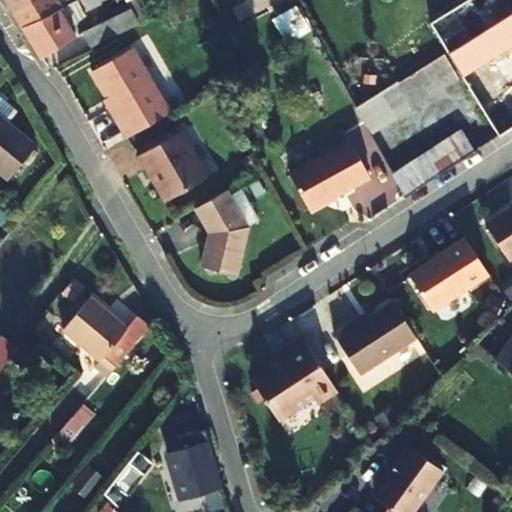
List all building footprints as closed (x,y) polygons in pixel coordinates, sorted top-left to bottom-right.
[(4,0),(10,9),(28,0),(4,0)] [(28,0),(10,9),(13,13),(15,12),(40,0),(28,0)] [(40,0),(15,12),(13,13),(20,26),(23,25),(73,0),(40,0)] [(20,26),(40,57),(72,36),(65,23),(83,13),(82,11),(98,3),(98,1),(99,0),(73,0),(23,25),(20,26)] [(511,0),(490,0),(487,2),(497,20),(511,11),(511,10),(511,0)] [(285,41),(306,30),(293,5),(272,16),(285,41)] [(89,45),(138,21),(131,8),(83,31),(89,45)] [(511,11),(497,20),(444,53),(453,68),(460,78),(496,138),(511,126),(511,11)] [(130,48),(89,72),(110,108),(108,109),(125,138),(168,113),(130,48)] [(363,125),(404,99),(453,68),(444,53),(396,84),(354,110),(363,125)] [(453,68),(404,99),(410,110),(460,78),(453,68)] [(35,141),(0,113),(0,170),(6,176),(35,141)] [(470,124),(459,131),(460,134),(469,150),(471,153),(483,146),(481,143),(470,124)] [(180,130),(137,155),(148,174),(150,172),(167,200),(207,175),(180,130)] [(459,131),(445,140),(446,143),(455,160),(457,163),(471,153),(469,150),(460,134),(459,131)] [(348,137),(288,171),(308,208),(368,174),(348,137)] [(445,140),(431,149),(432,151),(442,168),(443,171),(457,163),(455,160),(446,143),(445,140)] [(432,151),(431,149),(418,158),(419,160),(429,177),(430,180),(443,171),(442,168),(432,151)] [(419,160),(418,158),(404,166),(406,169),(415,186),(416,189),(430,180),(429,177),(419,160)] [(406,169),(404,166),(394,173),(391,174),(402,194),(404,197),(416,189),(415,186),(406,169)] [(226,189),(195,208),(209,232),(211,234),(208,244),(207,243),(201,267),(236,274),(247,226),(226,189)] [(511,204),(485,222),(509,259),(511,256),(511,204)] [(431,309),(488,272),(463,235),(440,252),(439,251),(408,272),(431,309)] [(415,335),(392,299),(350,326),(347,322),(333,331),(359,372),(415,335)] [(96,367),(107,376),(148,326),(138,317),(125,332),(86,301),(59,333),(97,365),(96,367)] [(281,356),(281,357),(283,359),(273,366),(269,365),(251,376),(263,395),(262,395),(265,399),(274,412),(282,414),(312,394),(322,396),(335,388),(303,338),(282,351),(281,352),(281,354),(281,355),(281,356)] [(507,375),(511,368),(511,340),(494,365),(507,375)] [(33,359),(20,348),(9,363),(22,373),(33,359)] [(409,511),(441,469),(406,444),(394,461),(396,462),(372,495),(395,511),(409,511)]
